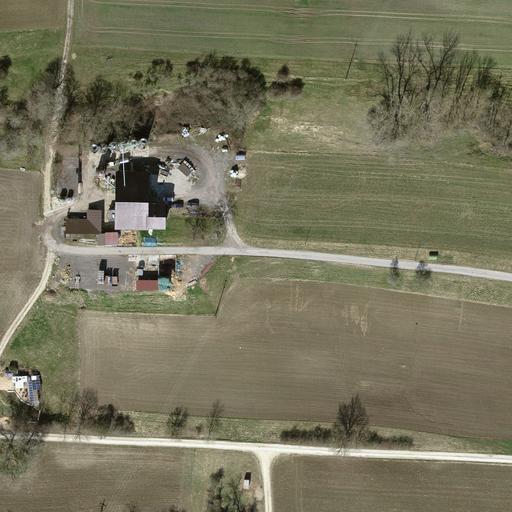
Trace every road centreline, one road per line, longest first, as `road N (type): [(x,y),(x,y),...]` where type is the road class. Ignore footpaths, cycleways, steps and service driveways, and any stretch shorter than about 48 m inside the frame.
road 1 (track): [(511,459),(0,433)]
road 2 (track): [(511,276),(282,253),(50,247)]
road 3 (track): [(47,223),(71,0)]
road 4 (track): [(47,223),(45,281),(0,351)]
